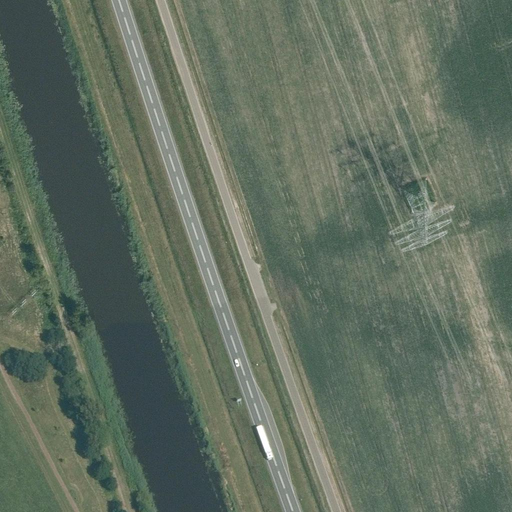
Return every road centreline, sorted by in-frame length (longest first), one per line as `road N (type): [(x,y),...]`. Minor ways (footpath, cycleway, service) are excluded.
road 1 (unclassified): [(338,511),(161,0)]
road 2 (trunk): [(293,511),(119,0)]
